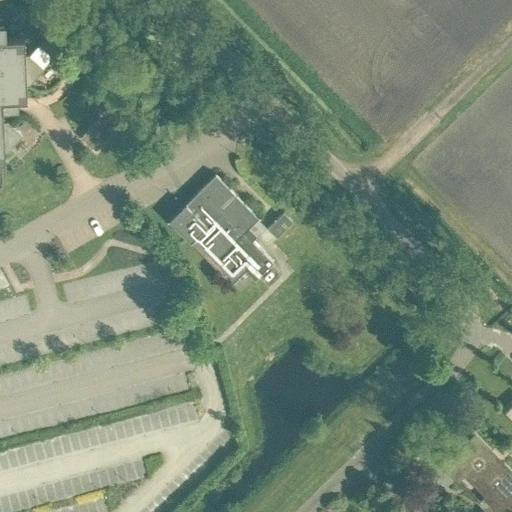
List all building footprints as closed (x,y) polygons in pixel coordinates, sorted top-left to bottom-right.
[(51,4),(47,0),(35,0),(33,3),(42,13),(51,4)] [(0,180),(2,179),(1,159),(5,159),(4,147),(7,147),(20,133),(6,121),(3,121),(3,111),(9,110),(9,98),(27,98),(26,80),(29,79),(41,66),(28,54),(25,54),(24,36),(5,37),(5,22),(0,22),(0,180)] [(113,128),(99,116),(81,136),(95,148),(113,128)] [(168,217),(232,281),(245,267),(255,277),(273,259),(252,237),(257,232),(249,224),(259,215),(215,171),(210,176),(207,179),(168,217)] [(283,209),(267,225),(276,234),(292,218),(283,209)] [(490,511),(511,511),(511,468),(475,430),(442,462),(458,479),(465,472),(492,500),(485,507),(490,511)]
